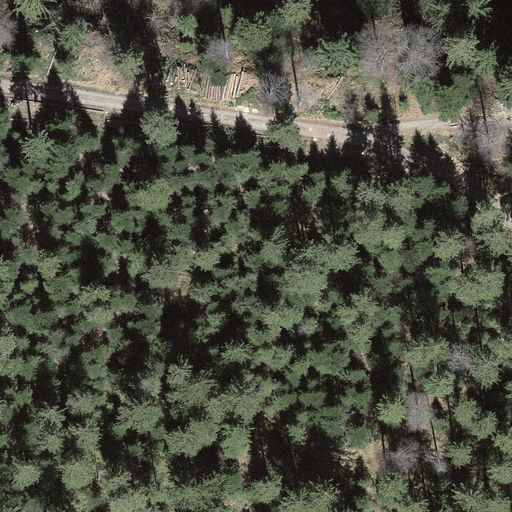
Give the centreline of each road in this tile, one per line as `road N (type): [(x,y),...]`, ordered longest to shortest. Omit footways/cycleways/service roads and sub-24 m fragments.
road 1 (track): [(0,84),(335,132)]
road 2 (track): [(335,132),(417,157),(511,228)]
road 3 (track): [(335,132),(505,115)]
